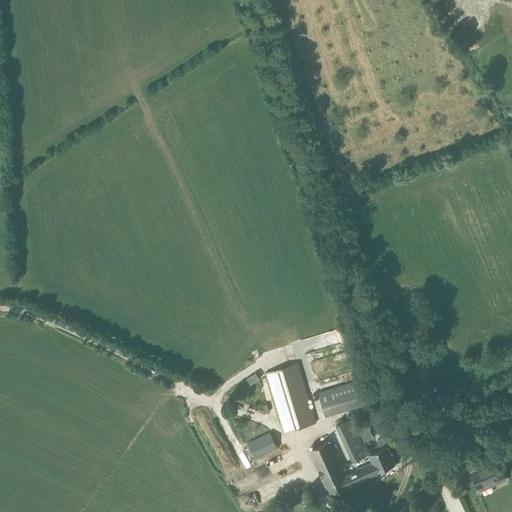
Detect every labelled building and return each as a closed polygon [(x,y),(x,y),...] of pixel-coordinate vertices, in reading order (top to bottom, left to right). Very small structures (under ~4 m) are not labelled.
[(418,390),(441,382),(433,359),(411,366),(418,390)] [(296,363),(265,372),(283,432),(314,422),(296,363)] [(358,380),(318,392),(324,413),(364,400),(358,380)] [(350,418),(335,425),(352,461),(367,454),(350,418)] [(458,426),(463,438),(474,433),(469,421),(458,426)] [(269,433),(254,440),(248,427),(242,429),(248,442),(248,443),(255,459),(277,449),(269,433)] [(329,494),(376,473),(372,463),(371,463),(347,474),(343,466),(341,467),(329,441),(309,450),(329,494)] [(376,473),(395,464),(384,441),(377,444),(380,449),(368,455),(371,463),(372,463),(376,473)] [(474,473),(479,487),(503,477),(497,463),(474,473)]
